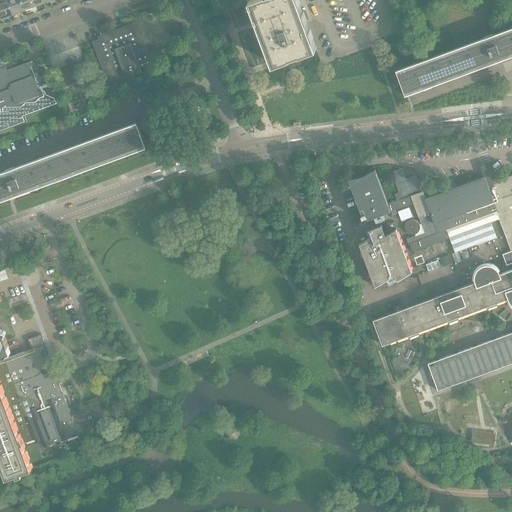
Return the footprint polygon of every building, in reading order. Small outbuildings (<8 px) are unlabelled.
[(0,0),(0,16),(1,19),(13,15),(7,0),(0,0)] [(25,10),(21,0),(7,0),(13,15),(25,10)] [(37,6),(34,0),(21,0),(25,10),(37,6)] [(300,53),(316,47),(298,0),(251,0),(275,62),(289,57),(289,56),(300,52),(300,53)] [(145,34),(140,21),(104,35),(105,38),(113,60),(119,58),(126,78),(127,78),(142,72),(140,69),(152,64),(141,36),(145,34)] [(511,28),(401,70),(397,71),(406,94),(511,54),(511,28)] [(67,65),(55,69),(58,78),(61,77),(65,88),(84,81),(81,71),(82,71),(77,58),(74,60),(73,57),(65,60),(67,65)] [(0,132),(27,122),(26,117),(60,104),(51,80),(45,82),(38,79),(31,62),(6,71),(5,71),(5,70),(4,70),(4,69),(3,69),(2,69),(1,69),(0,70),(0,132)] [(138,123),(0,173),(0,200),(7,197),(11,196),(146,146),(138,123)] [(488,185),(485,176),(426,198),(423,192),(388,204),(375,169),(367,173),(357,177),(348,179),(362,216),(361,216),(362,220),(367,218),(368,219),(367,219),(367,221),(385,214),(414,204),(421,224),(420,225),(420,224),(419,223),(418,222),(417,221),(416,220),(415,220),(414,220),(413,220),(412,220),(411,220),(410,221),(409,221),(408,222),(407,223),(407,224),(406,225),(406,226),(406,227),(406,228),(406,229),(406,230),(407,231),(407,232),(408,232),(409,233),(410,234),(411,234),(412,234),(413,234),(414,234),(415,234),(415,235),(408,238),(413,251),(500,219),(511,251),(511,254),(510,255),(510,254),(504,256),(507,263),(511,261),(511,259),(511,260),(511,259),(511,268),(499,273),(499,272),(498,273),(498,272),(497,271),(496,270),(495,269),(494,268),(493,268),(492,267),(491,267),(490,266),(488,266),(487,266),(486,266),(484,266),(483,267),(482,267),(481,268),(480,269),(479,270),(478,271),(477,272),(477,273),(476,274),(476,275),(476,277),(476,278),(476,279),(476,280),(477,282),(429,300),(400,310),(400,308),(398,308),(397,308),(396,309),(396,310),(395,310),(395,311),(395,312),(374,320),(383,345),(409,335),(409,337),(419,333),(419,332),(448,321),(449,322),(459,318),(458,317),(487,306),(488,308),(498,304),(497,303),(508,299),(509,300),(510,302),(510,303),(511,304),(511,305),(511,332),(428,363),(438,390),(511,363),(511,175),(493,182),(488,185)] [(369,230),(372,237),(360,244),(376,286),(394,275),(398,280),(412,272),(396,229),(386,236),(382,225),(369,229),(369,230)] [(442,257),(443,265),(454,263),(452,255),(442,257)] [(427,264),(429,270),(441,266),(439,260),(427,264)] [(0,270),(0,280),(10,277),(6,269),(0,270)] [(46,446),(54,443),(78,434),(66,403),(64,397),(57,377),(51,380),(49,376),(43,378),(41,377),(38,376),(47,356),(46,351),(48,351),(41,334),(28,339),(32,349),(0,360),(0,356),(5,359),(7,354),(11,352),(8,346),(9,345),(5,335),(6,331),(0,328),(0,462),(6,477),(5,477),(6,478),(16,475),(17,477),(23,475),(22,472),(32,469),(23,444),(36,439),(37,442),(44,439),(46,446)] [(59,382),(67,399),(73,396),(66,379),(59,382)] [(419,400),(423,415),(436,412),(432,396),(419,400)]
